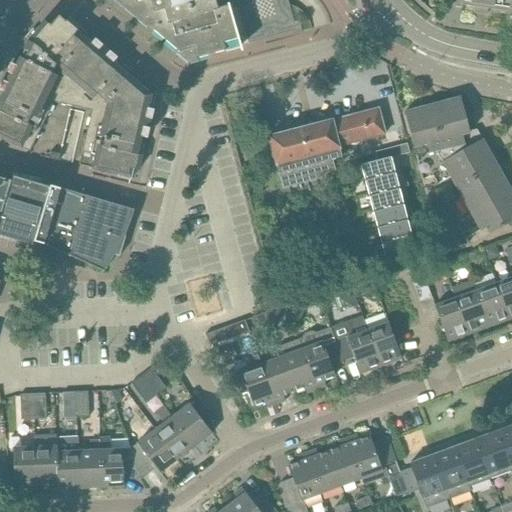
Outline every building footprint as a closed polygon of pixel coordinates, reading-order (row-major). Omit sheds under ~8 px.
[(118,0),(159,35),(180,52),(189,60),(196,58),(241,45),(239,38),(238,34),(230,9),(229,4),(227,0),(118,0)] [(511,0),(461,0),(461,4),(475,6),(474,12),(487,14),(488,8),(511,11),(511,0)] [(116,59),(94,40),(91,43),(77,31),(80,28),(68,18),(65,21),(59,16),(51,25),(46,21),(29,41),(17,65),(12,63),(0,88),(0,89),(4,92),(0,99),(0,137),(30,151),(54,102),(60,105),(61,103),(91,110),(82,152),(96,155),(93,169),(131,178),(133,169),(138,170),(141,155),(137,154),(141,136),(146,137),(152,109),(147,108),(151,94),(113,62),(116,59)] [(404,112),(409,131),(422,179),(432,176),(437,184),(451,177),(442,161),(479,141),(473,131),(469,132),(460,97),(404,112)] [(282,188),(302,183),(321,178),(320,175),(335,171),(333,160),(342,158),(342,155),(346,154),(343,145),(385,135),(378,109),(269,136),(282,188)] [(442,161),(451,177),(481,230),(487,227),(490,234),(511,221),(511,192),(482,139),(479,141),(442,161)] [(50,152),(49,158),(59,161),(60,154),(50,152)] [(416,252),(391,157),(360,164),(385,260),(416,252)] [(0,229),(19,235),(34,240),(34,241),(44,244),(104,271),(107,266),(111,261),(114,255),(120,257),(120,254),(127,231),(129,224),(132,217),(134,210),(50,185),(50,187),(13,176),(11,183),(10,182),(9,182),(0,179),(0,229)] [(436,246),(439,254),(462,246),(459,238),(456,230),(434,238),(436,246)] [(494,245),(483,249),(487,260),(498,256),(494,245)] [(507,280),(496,284),(509,319),(511,318),(511,246),(505,249),(511,267),(511,272),(505,275),(507,280)] [(475,252),(463,256),(466,264),(478,260),(475,252)] [(454,269),(466,264),(463,256),(451,260),(454,269)] [(419,302),(432,298),(423,274),(411,279),(419,302)] [(493,274),(472,282),(489,327),(509,319),(496,284),(493,274)] [(489,327),(476,291),(472,282),(452,289),(456,298),(469,334),(489,327)] [(374,283),(360,289),(363,296),(377,291),(374,283)] [(456,298),(434,306),(448,342),(469,334),(456,298)] [(266,312),(269,320),(282,316),(279,308),(266,312)] [(266,312),(251,318),(258,337),(273,332),(269,320),(266,312)] [(352,319),(331,327),(343,361),(354,357),(360,374),(380,366),(381,366),(368,330),(364,321),(362,316),(352,319)] [(221,329),(225,341),(249,332),(245,320),(221,329)] [(401,359),(394,340),(388,323),(368,330),(381,366),(401,359)] [(343,361),(331,327),(317,333),(311,331),(305,333),(302,338),(299,339),(317,389),(326,386),(323,381),(335,376),(331,365),(343,361)] [(279,346),(282,356),(295,391),(305,387),(307,393),(317,389),(299,339),(279,346)] [(295,391),(282,356),(261,364),(277,404),(285,401),(283,395),(295,391)] [(266,408),(277,404),(261,364),(240,372),(253,406),(264,402),(266,408)] [(151,368),(140,376),(156,396),(166,388),(151,368)] [(140,376),(131,383),(146,404),(156,396),(140,376)] [(75,392),(77,418),(89,418),(88,391),(75,392)] [(63,393),(63,412),(64,419),(77,418),(75,392),(63,393)] [(33,394),(34,420),(46,419),(45,393),(33,394)] [(20,394),(21,414),(21,420),(34,420),(33,394),(20,394)] [(189,404),(172,417),(194,446),(212,433),(189,404)] [(164,423),(155,430),(177,460),(194,446),(172,417),(164,406),(155,412),(164,423)] [(511,425),(497,431),(511,471),(511,474),(511,425)] [(155,430),(130,448),(141,479),(156,468),(159,473),(177,460),(155,430)] [(497,431),(475,439),(490,479),(511,471),(497,431)] [(356,435),(347,438),(362,478),(382,471),(380,467),(396,461),(387,437),(372,443),(370,436),(358,440),(356,435)] [(34,437),(35,447),(37,484),(48,483),(48,489),(59,489),(56,436),(34,437)] [(56,438),(56,436),(59,489),(80,488),(79,451),(78,437),(56,438)] [(14,485),(37,484),(35,447),(21,447),(21,441),(19,437),(10,438),(9,442),(9,448),(13,448),(14,485)] [(99,437),(99,441),(101,487),(123,486),(123,480),(141,479),(130,448),(110,449),(110,437),(99,437)] [(340,447),(329,451),(342,485),(362,478),(347,438),(337,441),(340,447)] [(469,486),(490,479),(475,439),(454,447),(469,487),(469,486)] [(90,450),(79,451),(80,488),(101,487),(99,441),(90,441),(90,450)] [(469,486),(469,487),(454,447),(433,455),(449,499),(471,491),(469,486)] [(316,450),(306,453),(321,493),(342,485),(329,451),(318,455),(316,450)] [(292,478),(280,483),(290,511),(307,511),(303,499),(321,493),(306,453),(297,456),(299,462),(288,466),(292,478)] [(449,499),(433,455),(409,464),(411,468),(399,472),(400,475),(408,494),(419,490),(426,508),(449,499)] [(396,463),(385,468),(390,479),(400,475),(399,472),(396,463)] [(275,511),(273,509),(261,493),(251,500),(242,488),(233,494),(237,499),(228,506),(232,511),(275,511)] [(354,502),(357,510),(371,505),(368,497),(354,502)] [(347,503),(333,508),(335,511),(345,511),(350,511),(347,503)] [(511,503),(500,507),(502,511),(509,511),(511,511),(511,503)]
